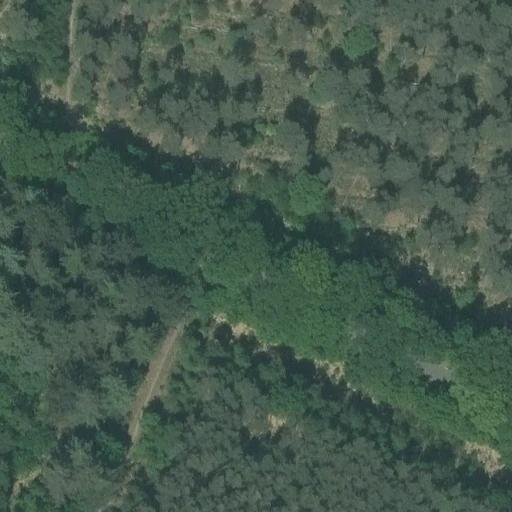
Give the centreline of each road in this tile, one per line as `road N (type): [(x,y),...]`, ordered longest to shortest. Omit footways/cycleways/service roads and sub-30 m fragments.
road 1 (unclassified): [(511,414),(0,149)]
road 2 (track): [(196,251),(140,383),(99,511)]
